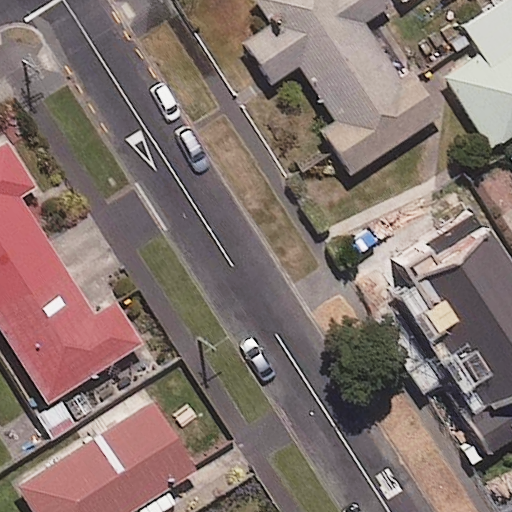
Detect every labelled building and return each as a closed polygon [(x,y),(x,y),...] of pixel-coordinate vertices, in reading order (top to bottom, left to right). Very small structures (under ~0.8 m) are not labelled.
[(258,0),(273,23),(245,41),(270,80),(294,65),(327,119),(319,124),(348,170),(439,113),(411,68),(397,76),(362,20),(389,3),(387,0),(258,0)] [(511,131),(511,0),(496,0),(462,23),(479,50),(441,75),(488,147),(511,131)] [(35,185),(4,136),(0,138),(0,331),(44,402),(142,342),(114,298),(92,312),(19,195),(35,185)] [(511,462),(511,265),(469,199),(373,261),(507,466),(511,462)] [(126,511),(195,468),(150,398),(16,484),(34,511),(126,511)]
